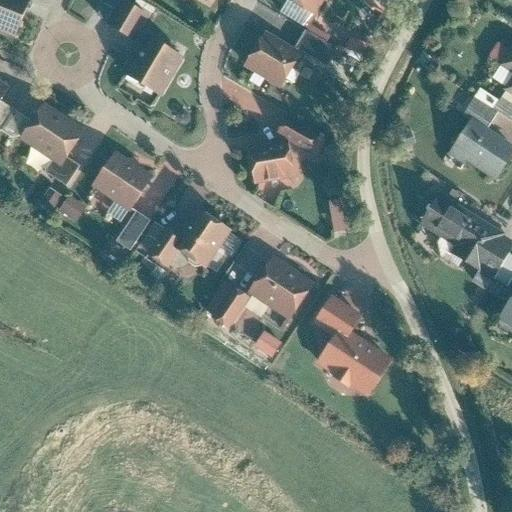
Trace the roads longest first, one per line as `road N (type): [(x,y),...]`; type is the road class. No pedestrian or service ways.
road 1 (residential): [(428,0),(377,90),(366,131),(370,206),(388,266)]
road 2 (residential): [(220,179),(39,63),(63,0)]
road 3 (residential): [(388,266),(464,447),(478,511)]
road 4 (residential): [(388,266),(351,263),(311,246),(220,179)]
road 5 (residential): [(220,179),(216,55),(246,0)]
